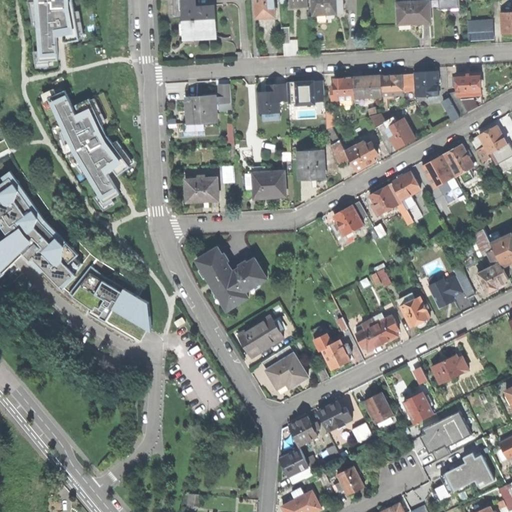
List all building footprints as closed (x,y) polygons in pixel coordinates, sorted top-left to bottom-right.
[(35,0),(35,1),(40,61),(58,60),(57,37),(63,36),(65,43),(80,40),(73,1),(72,0),(35,0)] [(184,7),(184,8),(197,7),(197,0),(180,0),(181,7),(184,7)] [(267,16),(276,16),(274,0),(257,0),(259,17),(267,16)] [(314,0),(316,13),(329,12),(345,11),(344,0),(314,0)] [(430,0),(422,0),(406,1),(407,21),(407,23),(417,22),(431,21),(430,0)] [(399,21),(407,21),(406,1),(398,1),(399,21)] [(197,7),(184,8),(185,24),(182,24),(183,34),(186,34),(186,36),(197,35),(206,35),(206,38),(218,38),(216,7),(197,7)] [(511,10),(500,12),(501,32),(511,31),(511,10)] [(487,20),(468,22),(469,39),(482,38),(481,31),(488,30),(487,20)] [(491,20),(487,20),(488,30),(481,31),(482,38),(492,38),(491,20)] [(283,27),(284,43),(291,43),(290,26),(283,27)] [(418,71),(419,94),(427,94),(437,93),(440,93),(439,70),(428,71),(418,71)] [(468,72),(456,72),(457,89),(457,95),(459,95),(482,94),(481,71),(468,72)] [(415,73),(403,74),(404,89),(415,89),(415,73)] [(369,75),(355,76),(356,96),(366,96),(366,99),(370,99),(370,96),(384,95),(384,74),(369,75)] [(393,74),(384,74),(384,95),(387,95),(394,94),(404,94),(404,89),(403,74),(393,74)] [(333,99),(356,98),(356,96),(355,76),(344,77),(335,77),(335,81),(332,81),(333,99)] [(288,82),(288,83),(289,101),(289,104),(316,102),(316,101),(325,101),(324,80),(305,81),(288,82)] [(280,84),(274,84),(275,91),(268,92),(259,92),(260,113),(280,112),(279,101),(289,101),(288,83),(280,84)] [(220,96),(217,96),(217,104),(232,103),(231,85),(219,85),(220,96)] [(450,96),(461,116),(469,112),(459,95),(457,95),(457,89),(448,93),(450,96)] [(65,90),(48,98),(73,152),(104,203),(120,194),(109,174),(114,170),(118,176),(131,167),(107,135),(90,98),(76,105),(79,112),(77,114),(65,90)] [(201,96),(187,97),(189,122),(218,121),(217,111),(217,104),(217,96),(217,95),(201,96)] [(455,120),(461,116),(450,96),(444,100),(455,120)] [(328,110),(329,126),(336,125),(335,109),(328,110)] [(377,126),(385,121),(380,112),(372,116),(377,126)] [(385,121),(388,126),(399,120),(397,115),(385,121)] [(394,141),(397,147),(406,142),(416,137),(405,117),(399,120),(388,126),(387,127),(390,133),(387,135),(392,142),(394,141)] [(229,147),(235,146),(233,123),(229,124),(229,137),(227,137),(228,138),(226,138),(227,147),(229,147)] [(480,135),(490,153),(491,152),(508,143),(498,125),(489,130),(480,135)] [(472,139),(478,150),(485,146),(479,135),(472,139)] [(342,163),(351,158),(347,151),(341,140),(332,145),(342,163)] [(351,158),(357,169),(367,164),(376,159),(374,156),(379,153),(378,151),(380,150),(376,142),(373,143),(372,141),(368,144),(366,140),(347,151),(351,158)] [(511,146),(510,142),(508,143),(491,152),(498,164),(511,155),(511,146)] [(454,149),(446,154),(458,176),(462,173),(471,168),(475,166),(470,157),(466,150),(463,144),(454,149)] [(491,157),(485,146),(478,150),(485,161),(491,157)] [(282,159),(291,159),(291,151),(281,152),(282,159)] [(315,178),(325,178),(324,151),(299,153),(300,179),(315,178)] [(432,160),(423,166),(435,188),(438,186),(455,177),(442,155),(432,160)] [(475,177),(471,168),(462,173),(467,182),(475,177)] [(253,173),(255,198),(286,196),(285,171),(267,172),(253,173)] [(403,177),(394,182),(403,198),(410,194),(421,188),(412,172),(403,177)] [(15,243),(27,255),(32,260),(34,258),(62,287),(76,273),(84,263),(76,258),(77,257),(65,245),(63,247),(59,243),(58,238),(42,221),(39,223),(36,219),(37,214),(23,194),(20,196),(17,191),(18,187),(11,177),(0,184),(0,215),(1,217),(6,224),(3,226),(8,233),(15,243)] [(464,195),(455,177),(438,186),(448,204),(464,195)] [(187,179),(188,198),(197,197),(198,201),(207,200),(219,200),(218,178),(187,179)] [(394,182),(389,185),(400,204),(404,201),(403,198),(394,182)] [(379,207),(382,213),(400,204),(389,185),(380,189),(372,194),(375,200),(379,207)] [(422,217),(410,194),(403,198),(404,201),(415,220),(422,217)] [(361,200),(353,204),(360,218),(368,214),(361,200)] [(343,210),(335,214),(346,235),(364,225),(360,218),(353,204),(343,210)] [(375,227),(381,236),(387,233),(381,223),(375,227)] [(489,252),(495,249),(493,243),(489,237),(485,228),(476,233),(486,254),(489,252)] [(489,237),(493,243),(502,239),(499,232),(489,237)] [(21,261),(27,255),(15,243),(8,233),(2,237),(0,238),(0,268),(6,275),(21,261)] [(501,262),(503,266),(511,261),(511,234),(502,239),(493,243),(495,249),(501,262)] [(220,246),(201,258),(209,272),(212,270),(226,292),(223,293),(232,308),(250,297),(246,290),(254,286),(252,283),(266,274),(257,258),(235,271),(220,246)] [(489,252),(495,265),(501,262),(495,249),(489,252)] [(229,309),(232,308),(223,293),(226,292),(212,270),(209,272),(201,258),(199,259),(214,284),(229,309)] [(510,279),(503,266),(501,262),(495,265),(479,273),(489,293),(491,292),(492,294),(496,292),(500,290),(499,288),(508,284),(506,281),(510,279)] [(458,275),(462,282),(468,279),(460,263),(454,267),(458,275)] [(382,281),(384,286),(399,278),(392,264),(377,272),(382,281)] [(142,341),(152,324),(151,303),(147,301),(125,288),(124,291),(118,288),(120,285),(106,276),(104,280),(96,275),(99,271),(92,265),(70,293),(89,307),(94,298),(100,302),(95,311),(102,314),(100,317),(142,341)] [(376,284),(382,281),(377,272),(372,274),(376,284)] [(453,297),(466,291),(462,282),(458,275),(445,281),(444,278),(429,286),(440,308),(455,300),(453,297)] [(466,291),(469,298),(475,294),(468,279),(462,282),(466,291)] [(410,302),(402,306),(412,327),(417,325),(418,327),(421,328),(425,326),(426,323),(425,321),(428,319),(431,318),(421,297),(415,300),(410,302)] [(388,313),(376,319),(378,323),(390,317),(388,314),(388,313)] [(338,318),(344,330),(349,327),(343,315),(338,318)] [(372,319),(384,343),(391,340),(399,336),(397,332),(394,326),(398,324),(394,315),(390,317),(378,323),(376,319),(375,318),(372,319)] [(249,347),(254,356),(286,337),(273,316),(242,334),(245,340),(249,347)] [(178,327),(186,322),(183,317),(175,322),(178,327)] [(377,347),(384,343),(372,319),(370,320),(370,322),(372,326),(360,332),(357,333),(361,342),(364,340),(367,346),(369,351),(377,347)] [(358,329),(360,332),(372,326),(370,322),(358,328),(358,329)] [(328,334),(315,340),(320,350),(323,349),(333,369),(342,364),(351,360),(348,354),(344,346),(341,340),(332,344),(328,334)] [(349,343),(344,346),(348,354),(353,351),(349,343)] [(262,362),(266,369),(294,352),(290,346),(262,362)] [(294,352),(266,369),(278,388),(287,383),(293,380),(296,385),(302,381),(309,377),(294,352)] [(463,353),(458,355),(465,372),(470,369),(463,353)] [(434,367),(441,383),(447,380),(451,388),(458,385),(454,377),(465,372),(458,355),(445,361),(434,367)] [(317,370),(323,382),(330,378),(325,367),(317,370)] [(416,370),(422,383),(429,379),(423,367),(416,370)] [(290,388),(296,385),(293,380),(287,383),(290,388)] [(371,398),(366,400),(369,406),(367,407),(373,419),(375,418),(378,424),(394,415),(383,392),(379,394),(380,395),(376,397),(375,396),(371,398)] [(405,402),(415,422),(434,413),(431,407),(434,405),(429,394),(425,396),(423,393),(414,397),(405,402)] [(319,411),(329,430),(352,419),(347,407),(342,410),(338,401),(329,406),(319,411)] [(289,426),(300,445),(319,437),(316,431),(313,426),(308,416),(299,421),(289,426)] [(426,445),(430,453),(460,438),(452,421),(422,436),(426,445)] [(366,422),(353,428),(359,441),(372,434),(366,422)] [(511,436),(500,442),(509,459),(511,457),(511,436)] [(288,452),(289,455),(301,449),(300,445),(288,452)] [(328,448),(335,462),(342,458),(336,445),(328,448)] [(287,468),(291,476),(298,471),(310,466),(306,459),(301,449),(289,455),(282,458),(287,468)] [(314,455),(306,459),(310,466),(314,473),(321,470),(314,455)] [(445,484),(450,493),(451,492),(480,478),(472,460),(441,475),(443,479),(445,484)] [(314,473),(310,466),(298,471),(302,479),(314,473)] [(346,489),(349,495),(358,491),(365,486),(355,466),(339,474),(342,481),(346,489)] [(319,473),(325,484),(331,481),(325,470),(319,473)] [(302,479),(298,471),(291,476),(294,483),(302,479)] [(497,479),(501,488),(507,485),(503,476),(497,479)] [(341,492),(346,489),(342,481),(337,484),(341,492)] [(500,489),(505,500),(511,496),(511,485),(511,483),(507,485),(501,488),(500,489)] [(452,495),(451,492),(450,493),(445,484),(435,489),(441,501),(452,495)] [(294,493),(297,500),(306,496),(303,489),(294,493)] [(297,500),(284,507),(286,511),(314,511),(322,508),(314,492),(306,496),(297,500)] [(499,502),(502,508),(508,506),(505,500),(499,502)] [(406,502),(401,505),(404,511),(409,509),(406,502)]
